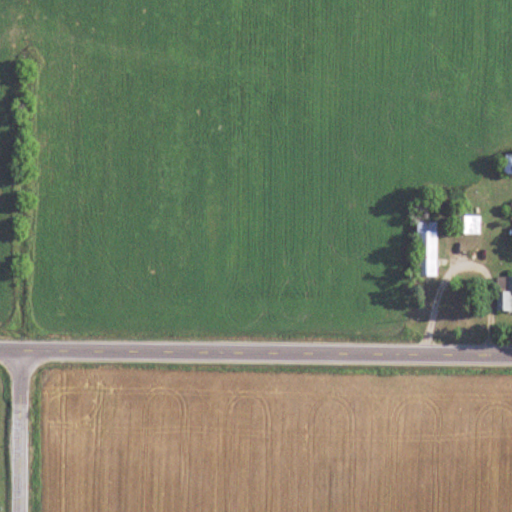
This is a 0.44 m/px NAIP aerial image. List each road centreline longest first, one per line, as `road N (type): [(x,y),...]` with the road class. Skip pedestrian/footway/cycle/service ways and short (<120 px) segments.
road 1 (tertiary): [(511,353),(0,349)]
road 2 (residential): [(19,511),(20,350)]
